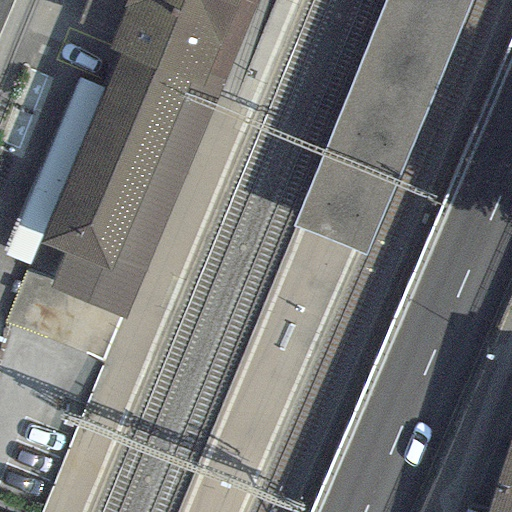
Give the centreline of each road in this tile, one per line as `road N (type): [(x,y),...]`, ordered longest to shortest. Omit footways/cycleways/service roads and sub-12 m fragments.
road 1 (primary): [(361,511),(511,159)]
road 2 (unclassified): [(439,511),(511,340)]
